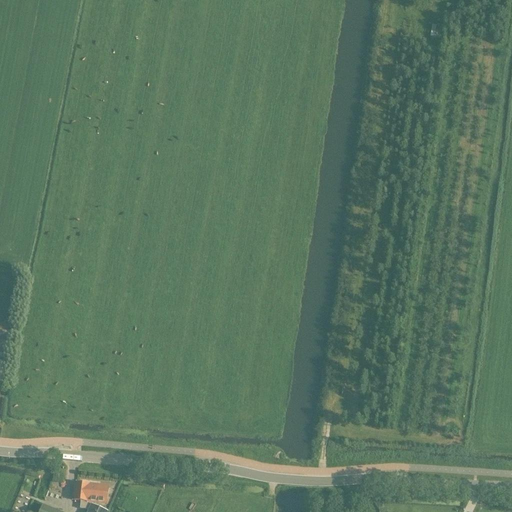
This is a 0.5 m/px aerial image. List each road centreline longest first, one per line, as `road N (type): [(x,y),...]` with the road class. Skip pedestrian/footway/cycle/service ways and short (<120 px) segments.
road 1 (unclassified): [(373,480),(332,483),(0,451)]
road 2 (residential): [(511,489),(373,480)]
